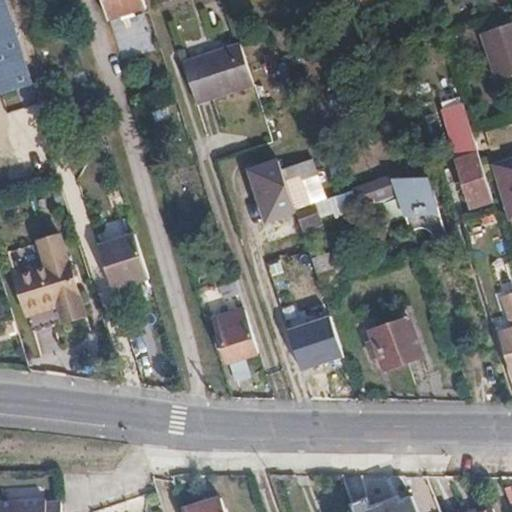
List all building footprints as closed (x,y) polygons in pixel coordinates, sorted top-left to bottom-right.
[(0,0),(0,80),(3,91),(34,81),(7,0),(0,0)] [(108,0),(113,13),(147,1),(146,0),(108,0)] [(511,80),(511,28),(489,36),(503,83),(511,80)] [(199,104),(256,86),(242,45),(186,64),(199,104)] [(452,135),(475,208),(497,201),(475,128),(452,135)] [(270,219),(298,210),(288,180),(281,160),(253,169),(270,219)] [(511,160),(502,164),(511,197),(511,160)] [(434,232),(437,238),(450,234),(441,206),(432,209),(430,201),(438,199),(432,179),(416,180),(411,188),(404,191),(400,191),(396,178),(357,191),(363,206),(377,202),(382,212),(384,211),(388,220),(407,218),(412,231),(426,229),(434,232)] [(336,211),(333,197),(331,198),(298,210),(304,229),(326,222),(324,215),(336,211)] [(58,262),(82,335),(91,332),(63,231),(50,235),(58,262)] [(114,290),(153,278),(138,234),(100,246),(114,290)] [(450,234),(437,238),(438,239),(442,250),(454,246),(450,234)] [(71,338),(82,335),(58,262),(50,235),(40,238),(47,261),(14,270),(33,326),(64,316),(71,338)] [(225,298),(241,293),(232,266),(216,271),(225,298)] [(230,362),(260,353),(250,319),(246,309),(216,319),(230,362)] [(328,317),(288,330),(301,371),(342,357),(328,317)] [(426,356),(412,319),(374,331),(387,369),(426,356)] [(246,361),(233,367),(240,385),(253,380),(246,361)] [(226,511),(222,497),(183,508),(184,511),(226,511)] [(65,511),(65,501),(51,502),(51,498),(3,500),(3,511),(65,511)]
